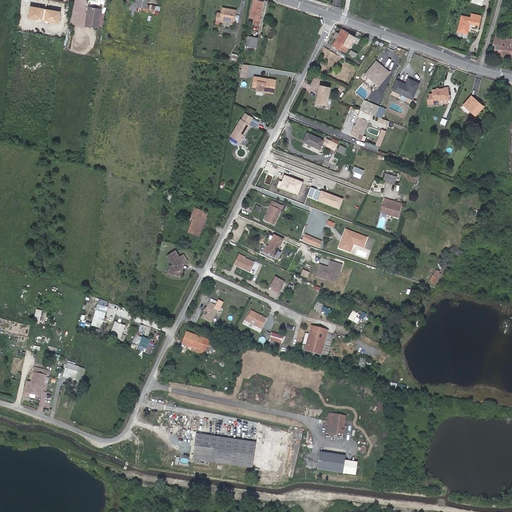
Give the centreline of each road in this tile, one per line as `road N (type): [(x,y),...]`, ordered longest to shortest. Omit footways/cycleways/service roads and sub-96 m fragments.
road 1 (residential): [(333,16),(124,441),(112,447),(0,405)]
road 2 (residential): [(511,77),(333,16)]
road 3 (unknown): [(260,162),(387,192)]
